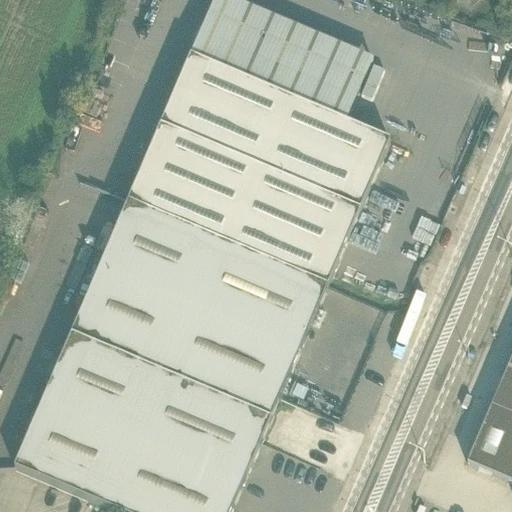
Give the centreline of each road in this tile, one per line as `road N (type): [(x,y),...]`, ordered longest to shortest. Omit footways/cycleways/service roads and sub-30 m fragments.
road 1 (unknown): [(0,386),(175,0)]
road 2 (primary): [(371,511),(511,190)]
road 3 (unknown): [(297,0),(511,104)]
